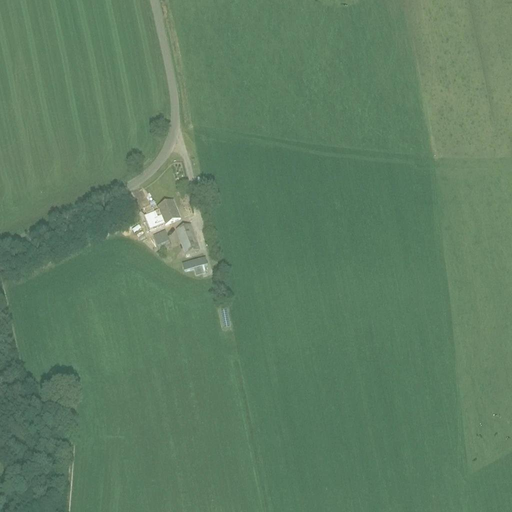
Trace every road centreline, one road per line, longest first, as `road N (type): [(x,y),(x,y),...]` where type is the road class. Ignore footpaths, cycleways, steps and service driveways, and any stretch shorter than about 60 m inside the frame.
road 1 (unclassified): [(0,249),(126,187),(165,152),(175,124),(173,87),(153,0)]
road 2 (track): [(0,283),(23,385),(72,423),(66,511)]
